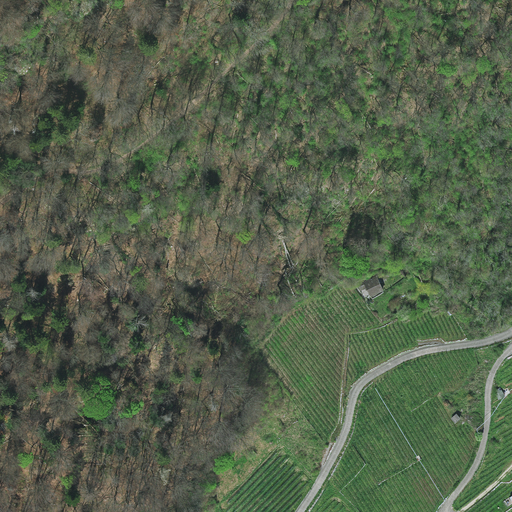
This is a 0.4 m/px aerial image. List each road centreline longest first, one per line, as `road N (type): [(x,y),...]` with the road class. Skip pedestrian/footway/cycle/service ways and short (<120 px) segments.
road 1 (trunk): [(511,88),(174,312),(0,451)]
road 2 (track): [(296,511),(332,455),(357,384),(423,352),(511,329)]
road 3 (track): [(511,344),(491,368),(473,466),(442,511)]
